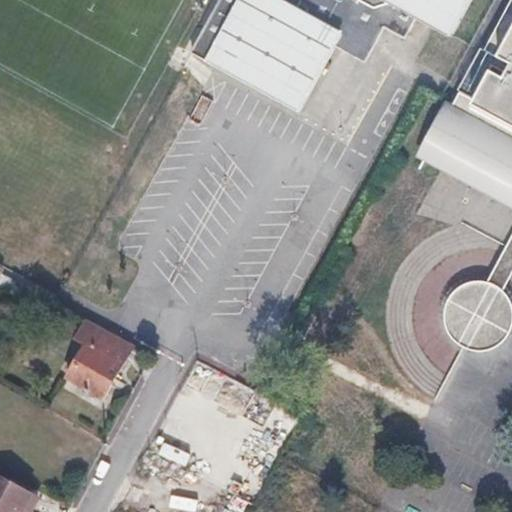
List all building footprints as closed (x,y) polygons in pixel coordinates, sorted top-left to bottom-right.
[(220,0),(193,53),(216,65),(301,113),(336,49),(365,64),(385,26),(407,37),(416,19),(451,37),(470,0),(220,0)] [(511,1),(485,50),(511,65),(511,66),(505,80),(492,73),(477,101),(460,93),(431,146),(511,192),(511,1)] [(511,192),(431,146),(424,159),(511,208),(511,232),(485,281),(488,281),(493,283),(497,285),(501,288),(503,290),(511,274),(511,192)] [(0,315),(21,276),(0,265),(0,315)] [(445,298),(440,312),(440,322),(443,332),(448,341),(455,348),(463,353),(473,355),(483,356),(492,353),(501,348),(508,341),(511,334),(511,301),(503,290),(501,288),(497,285),(493,283),(488,281),(485,281),(468,281),(455,287),(445,298)] [(77,341),(86,346),(68,381),(103,400),(132,346),(87,321),(77,341)] [(24,511),(33,497),(0,478),(0,511),(24,511)] [(33,511),(40,501),(33,497),(24,511),(33,511)]
